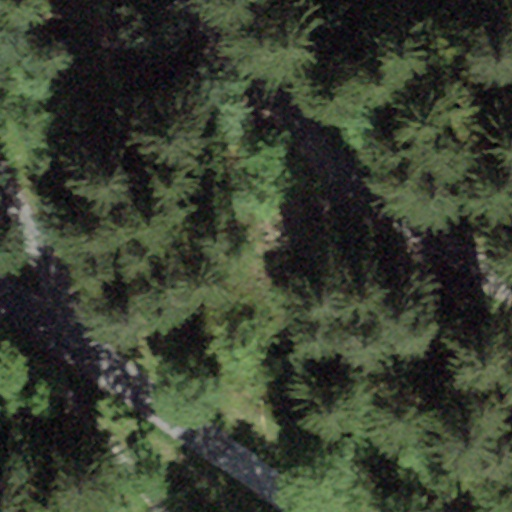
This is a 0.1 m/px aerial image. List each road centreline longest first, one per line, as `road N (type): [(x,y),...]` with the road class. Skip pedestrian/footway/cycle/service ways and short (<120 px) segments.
road 1 (residential): [(307,511),(0,294)]
road 2 (track): [(292,0),(472,108),(511,142)]
road 3 (track): [(0,173),(22,209),(70,340)]
